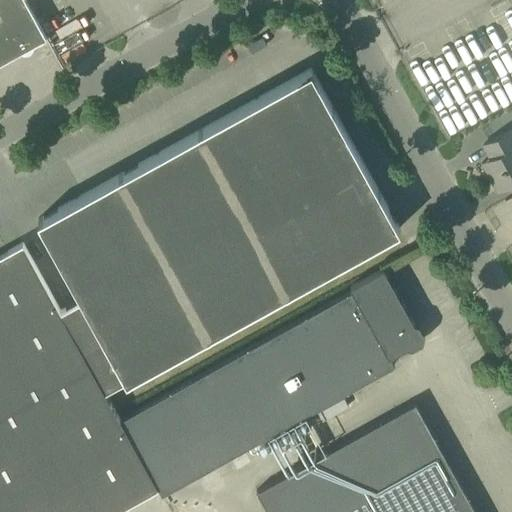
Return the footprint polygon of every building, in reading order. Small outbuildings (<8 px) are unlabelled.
[(0,0),(0,61),(47,36),(27,0),(0,0)] [(105,391),(149,367),(400,228),(311,68),(38,218),(82,298),(61,310),(23,242),(0,254),(0,511),(109,511),(158,486),(121,419),(105,391)] [(483,164),(486,171),(497,190),(511,182),(511,127),(483,144),(491,157),(482,162),(483,164)] [(121,419),(158,486),(162,493),(377,373),(394,364),(390,356),(410,344),(410,343),(417,340),(419,332),(415,326),(416,325),(384,267),(350,286),(352,291),(121,419)] [(476,511),(416,402),(257,489),(269,511),(476,511)]
